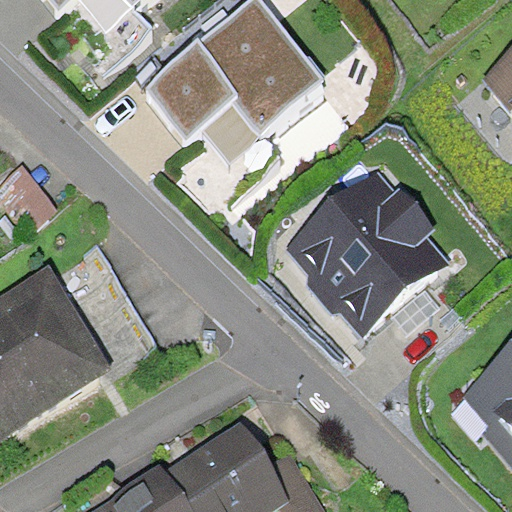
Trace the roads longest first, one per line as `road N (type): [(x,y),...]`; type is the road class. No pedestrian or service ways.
road 1 (residential): [(272,347),(0,78)]
road 2 (residential): [(272,347),(242,374),(7,511)]
road 3 (residential): [(446,511),(272,347)]
